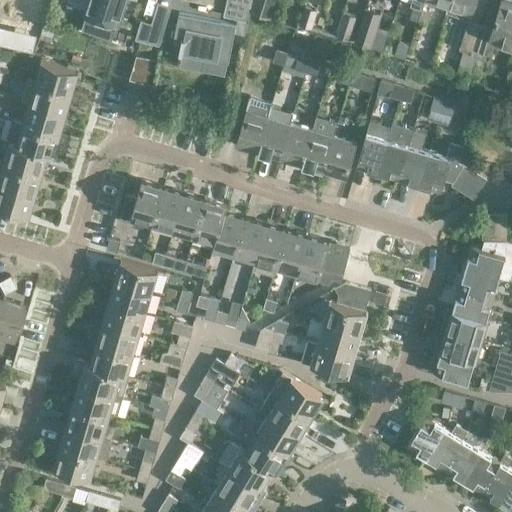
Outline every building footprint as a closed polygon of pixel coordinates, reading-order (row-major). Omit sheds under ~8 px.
[(86,14),(81,27),(112,37),(116,24),(118,24),(126,0),(88,0),(84,13),(86,14)] [(225,0),(222,15),(246,20),(249,6),(250,6),(251,0),(225,0)] [(251,0),(250,6),(249,10),(270,17),(275,0),(251,0)] [(409,19),(418,22),(423,8),(422,8),(424,0),(411,0),(410,6),(413,6),(409,19)] [(467,82),(476,52),(482,28),(468,23),(475,0),(449,0),(449,3),(446,12),(468,20),(460,47),(463,48),(454,78),(467,82)] [(511,0),(502,0),(492,31),(482,28),(476,52),(485,55),(492,33),(511,40),(511,0)] [(304,5),(298,23),(311,27),(317,10),(304,5)] [(354,41),(370,47),(381,13),(365,7),(354,41)] [(431,11),(423,8),(418,22),(427,25),(431,11)] [(228,61),(235,23),(179,12),(173,41),(180,42),(178,53),(182,54),(182,53),(202,56),(200,68),(216,71),(218,59),(228,61)] [(335,35),(350,40),(357,17),(342,12),(335,35)] [(134,35),(158,42),(163,27),(139,20),(134,35)] [(265,38),(286,44),(288,35),(263,29),(255,34),(245,72),(254,75),(262,40),(265,38)] [(284,63),(287,52),(276,49),(273,60),(284,63)] [(295,67),(306,70),(308,60),(298,57),(295,67)] [(35,80),(71,91),(78,69),(41,58),(35,80)] [(316,72),(318,63),(308,60),(306,70),(316,72)] [(339,79),(349,82),(352,72),(342,69),(339,79)] [(352,72),(349,82),(372,89),(375,79),(363,75),(352,72)] [(21,99),(28,101),(65,112),(71,91),(35,80),(27,78),(21,99)] [(390,95),(400,98),(403,88),(393,85),(390,95)] [(403,88),(400,98),(410,102),(413,91),(403,88)] [(235,143),(259,149),(271,106),(270,105),(271,103),(248,96),(235,143)] [(426,118),(438,122),(445,99),(433,96),(426,118)] [(455,102),(445,99),(438,122),(448,125),(455,102)] [(28,101),(23,121),(59,132),(65,112),(28,101)] [(259,149),(280,156),(291,121),(290,121),(293,112),(271,106),(259,149)] [(318,167),(324,168),(334,134),(338,122),(316,115),(312,127),(302,162),(304,163),(302,168),(316,172),(318,167)] [(357,166),(379,172),(393,123),(392,122),(391,126),(370,120),(357,166)] [(47,152),(53,154),(59,132),(23,121),(16,142),(47,152)] [(312,127),(291,121),(280,156),(302,162),(312,127)] [(379,172),(399,178),(414,129),(393,123),(379,172)] [(420,184),(430,150),(422,148),(427,133),(414,129),(399,178),(420,184)] [(357,140),(334,134),(324,168),(347,175),(357,140)] [(11,141),(4,162),(41,173),(47,152),(16,142),(11,141)] [(441,191),(445,179),(453,181),(458,174),(481,188),(487,178),(464,164),(459,160),(463,145),(449,141),(445,155),(430,150),(420,184),(441,191)] [(4,162),(0,176),(0,183),(35,193),(41,173),(4,162)] [(481,188),(458,174),(453,181),(451,184),(474,199),(481,188)] [(132,216),(152,222),(163,185),(141,179),(137,195),(126,192),(119,217),(130,221),(132,216)] [(35,193),(0,183),(0,206),(28,215),(35,193)] [(172,234),(173,228),(184,191),(163,185),(152,222),(150,228),(172,234)] [(173,228),(194,234),(205,197),(184,191),(173,228)] [(224,209),(225,210),(226,204),(205,197),(194,234),(214,240),(215,240),(224,209)] [(245,216),(225,210),(224,209),(215,240),(214,240),(213,246),(234,252),(245,216)] [(493,239),(494,212),(483,212),(482,239),(484,239),(493,239)] [(506,213),(494,212),(493,239),(500,240),(505,240),(506,213)] [(234,252),(255,258),(266,222),(245,216),(234,252)] [(273,275),(276,264),(287,228),(266,222),(255,258),(252,269),(273,275)] [(276,264),(297,270),(307,234),(287,228),(276,264)] [(307,234),(297,270),(330,280),(342,274),(349,248),(328,242),(329,240),(307,234)] [(120,241),(109,238),(106,248),(117,251),(120,241)] [(508,279),(511,266),(511,242),(500,240),(493,239),(484,239),(481,248),(472,245),(466,266),(500,276),(508,279)] [(155,250),(152,262),(173,268),(176,257),(155,250)] [(121,258),(114,280),(151,291),(157,269),(121,258)] [(197,263),(193,273),(204,277),(208,266),(197,263)] [(460,288),(493,298),(500,276),(466,266),(460,288)] [(0,278),(0,286),(4,293),(9,274),(0,278)] [(9,274),(4,293),(16,286),(9,274)] [(114,280),(108,300),(145,311),(151,291),(114,280)] [(319,318),(324,320),(360,330),(367,309),(365,309),(371,288),(345,281),(335,287),(339,294),(337,301),(330,299),(330,300),(324,299),(319,318)] [(178,299),(189,302),(192,292),(181,288),(178,299)] [(453,308),(487,318),(493,298),(460,288),(453,308)] [(203,317),(214,320),(218,309),(217,309),(220,300),(199,294),(196,304),(206,308),(203,317)] [(263,308),(273,311),(276,300),(266,297),(263,308)] [(0,337),(13,341),(24,306),(2,299),(0,305),(0,337)] [(175,309),(176,310),(186,312),(189,302),(178,299),(175,309)] [(102,321),(139,332),(145,311),(108,300),(102,321)] [(447,329),(481,339),(487,318),(453,308),(447,329)] [(214,320),(224,323),(228,312),(218,309),(214,320)] [(238,316),(235,326),(245,329),(248,319),(238,316)] [(287,322),(277,318),(274,328),(285,331),(287,322)] [(171,331),(179,333),(176,343),(187,346),(193,326),(174,320),(171,331)] [(318,341),(354,352),(360,330),(324,320),(318,341)] [(102,321),(96,342),(133,353),(139,332),(102,321)] [(281,342),(285,331),(274,328),(264,326),(260,328),(255,346),(276,353),(279,341),(281,342)] [(474,360),(481,339),(447,329),(441,350),(474,360)] [(307,339),(301,360),(311,363),(348,374),(354,352),(318,341),(307,339)] [(159,362),(180,368),(187,346),(176,343),(170,341),(168,351),(162,352),(159,362)] [(133,353),(96,342),(90,362),(127,374),(133,353)] [(511,352),(501,349),(496,367),(511,371),(511,352)] [(474,360),(441,350),(434,371),(459,378),(458,383),(467,385),(468,381),(474,360)] [(230,353),(225,362),(234,367),(239,358),(230,353)] [(205,375),(224,386),(227,381),(232,385),(240,371),(234,367),(225,362),(220,359),(216,356),(210,366),(205,375)] [(78,383),(123,396),(129,375),(126,374),(127,374),(90,362),(84,361),(78,383)] [(511,371),(496,367),(492,379),(491,379),(488,389),(501,389),(511,389),(511,371)] [(282,371),(271,389),(310,414),(322,394),(291,376),(282,371)] [(164,385),(174,388),(177,378),(166,375),(164,385)] [(193,394),(202,399),(202,398),(217,407),(228,389),(223,386),(224,386),(205,375),(193,394)] [(488,389),(491,379),(487,379),(482,377),(478,389),(488,389)] [(123,396),(78,383),(72,403),(117,417),(123,396)] [(164,385),(160,396),(171,399),(174,388),(164,385)] [(310,414),(271,389),(259,409),(268,414),(298,433),(310,414)] [(442,399),(452,402),(454,393),(445,390),(442,399)] [(462,406),(465,396),(454,393),(452,402),(462,406)] [(202,399),(191,417),(200,423),(205,414),(217,421),(223,412),(217,408),(217,407),(202,398),(202,399)] [(111,438),(117,417),(72,403),(65,424),(111,438)] [(491,415),(502,418),(505,407),(494,404),(491,415)] [(288,450),(298,433),(268,414),(258,431),(288,450)] [(407,445),(426,456),(445,426),(426,414),(407,445)] [(151,427),(162,430),(165,420),(154,417),(151,427)] [(179,436),(188,441),(190,443),(196,433),(194,433),(200,423),(191,417),(182,431),(179,436)] [(467,431),(467,429),(456,423),(452,430),(445,426),(426,456),(445,468),(467,431)] [(65,424),(59,446),(96,457),(106,459),(112,438),(111,438),(65,424)] [(155,451),(162,430),(151,427),(148,437),(140,435),(137,446),(155,451)] [(463,479),(486,441),(487,436),(479,436),(467,429),(467,431),(445,468),(463,479)] [(271,466),(271,467),(278,471),(290,451),(288,450),(258,431),(246,450),(246,451),(271,466)] [(186,464),(187,465),(192,457),(197,460),(203,451),(190,443),(188,441),(176,460),(186,465),(186,464)] [(463,479),(482,490),(501,459),(500,459),(484,449),(486,441),(463,479)] [(90,477),(96,457),(59,446),(53,466),(90,477)] [(241,447),(229,466),(259,485),(271,467),(271,466),(246,451),(246,450),(241,447)] [(482,490),(500,501),(511,481),(511,466),(510,465),(511,461),(511,460),(503,455),(500,459),(501,459),(482,490)] [(139,468),(149,471),(152,461),(142,458),(139,468)] [(171,469),(165,479),(179,487),(185,478),(180,475),(187,465),(186,464),(186,465),(176,460),(171,469)] [(229,466),(218,484),(256,507),(267,489),(259,485),(229,466)] [(146,482),(149,471),(139,468),(136,479),(146,482)] [(52,490),(63,493),(66,482),(46,476),(44,485),(46,488),(52,490)] [(511,481),(500,501),(511,508),(511,481)] [(75,485),(66,482),(63,493),(72,496),(75,485)] [(218,484),(206,503),(220,511),(252,511),(256,507),(218,484)] [(108,506),(111,496),(100,493),(88,490),(85,501),(107,507),(108,506)] [(168,493),(162,502),(172,507),(172,508),(177,499),(168,493)] [(121,499),(111,496),(108,506),(107,507),(118,509),(121,499)] [(172,507),(162,502),(157,511),(169,511),(172,508),(172,507)] [(200,511),(220,511),(206,503),(200,511)]
